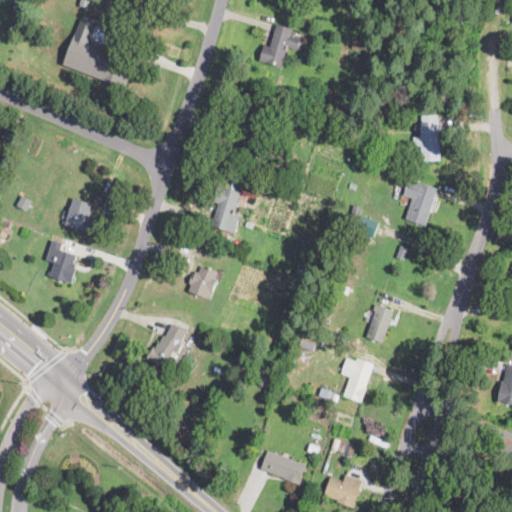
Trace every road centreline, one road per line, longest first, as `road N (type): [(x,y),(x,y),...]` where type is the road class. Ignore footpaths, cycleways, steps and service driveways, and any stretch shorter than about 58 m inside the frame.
road 1 (residential): [(389,511),(490,196),(493,37)]
road 2 (residential): [(61,380),(127,284),(218,0)]
road 3 (primary): [(61,380),(216,511)]
road 4 (residential): [(167,164),(0,93)]
road 5 (residential): [(18,511),(61,380)]
